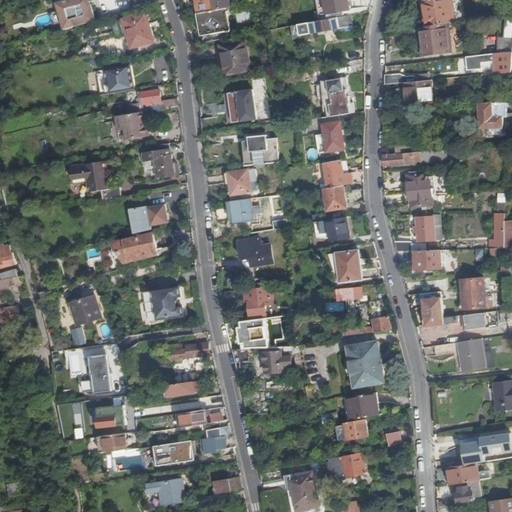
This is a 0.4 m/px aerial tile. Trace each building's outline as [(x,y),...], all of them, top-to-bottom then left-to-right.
[(71,0),(57,5),(65,31),(96,21),(91,8),(89,8),(86,0),(71,0)] [(132,0),(135,10),(146,7),(144,0),(132,0)] [(200,6),(202,15),(226,11),(233,9),(230,0),(202,0),(203,5),(200,6)] [(315,0),(317,15),(325,14),(323,0),(315,0)] [(349,0),(325,0),(329,15),(351,10),(349,0)] [(457,24),(453,0),(439,0),(423,2),(428,28),(449,25),(457,24)] [(203,37),(204,45),(232,39),(226,11),(202,15),(206,37),(203,37)] [(147,14),(124,20),(132,49),(154,43),(147,14)] [(354,27),(352,17),(303,26),(284,29),(286,43),(303,40),(302,37),(341,30),(341,34),(354,31),(354,27)] [(511,54),(511,17),(508,17),(506,32),(505,33),(505,39),(499,39),(499,55),(504,54),(504,56),(511,54)] [(428,28),(421,29),(422,39),(423,39),(425,58),(452,54),(449,25),(428,28)] [(245,43),(219,48),(221,57),(224,57),(227,76),(250,71),(245,43)] [(511,54),(504,56),(482,58),(482,62),(495,61),(504,60),(503,75),(511,74),(511,54)] [(504,60),(495,61),(496,76),(501,75),(503,75),(504,60)] [(108,96),(137,90),(136,80),(134,80),(134,76),(135,76),(133,66),(107,70),(109,82),(106,87),(108,96)] [(511,85),(511,74),(503,75),(501,75),(501,77),(504,78),(503,88),(511,88),(511,85)] [(400,75),(386,76),(386,86),(406,84),(417,83),(416,78),(416,77),(408,78),(400,75)] [(318,86),(320,97),(345,92),(350,91),(348,78),(347,78),(347,79),(325,82),(324,82),(323,82),(323,85),(318,86)] [(417,83),(406,84),(409,107),(434,104),(431,82),(430,82),(417,83)] [(503,88),(502,97),(511,96),(511,88),(503,88)] [(146,112),(167,109),(165,101),(163,102),(161,90),(143,93),(146,112)] [(255,91),(230,95),(234,125),(259,121),(255,91)] [(345,92),(320,97),(320,102),(326,101),(327,108),(328,118),(357,114),(355,104),(352,104),(351,97),(346,98),(345,92)] [(234,125),(230,95),(225,96),(229,125),(234,125)] [(167,109),(179,107),(179,99),(165,101),(167,109)] [(509,118),(508,104),(483,105),(484,114),(481,114),(482,139),(505,138),(505,137),(507,138),(507,121),(504,121),(504,118),(509,118)] [(128,107),(130,115),(140,113),(139,105),(128,107)] [(130,115),(117,117),(120,130),(125,130),(127,140),(151,136),(148,125),(146,125),(143,113),(140,113),(130,115)] [(202,122),(204,137),(221,134),(219,120),(202,122)] [(324,125),(328,153),(346,151),(342,122),(324,125)] [(246,168),(282,164),(279,140),(270,141),(269,137),(251,139),(251,142),(243,144),(246,168)] [(50,159),(49,153),(46,141),(24,146),(26,156),(42,153),(44,161),(50,159)] [(173,163),(170,144),(143,148),(145,162),(154,160),(157,179),(175,176),(173,163)] [(396,145),(397,155),(416,153),(415,144),(396,145)] [(223,161),(221,146),(206,148),(208,163),(223,161)] [(384,156),(383,156),(384,167),(434,163),(434,161),(448,160),(447,151),(416,153),(396,155),(384,156)] [(88,182),(89,188),(111,183),(110,176),(108,177),(107,172),(113,171),(112,161),(72,167),(75,184),(88,182)] [(324,164),(328,188),(343,186),(353,184),(351,173),(344,174),(342,161),(324,164)] [(233,195),(250,193),(248,171),(230,173),(233,195)] [(248,171),(250,193),(257,192),(254,171),(248,171)] [(410,192),(433,190),(436,190),(435,177),(426,178),(426,174),(409,175),(410,192)] [(112,188),(111,183),(89,188),(90,193),(102,191),(103,199),(122,196),(121,187),(112,188)] [(328,188),(325,189),(328,211),(347,208),(343,186),(328,188)] [(188,187),(175,190),(176,196),(185,194),(185,196),(188,195),(188,187)] [(152,206),(172,203),(170,190),(150,194),(152,206)] [(433,190),(410,192),(412,208),(434,206),(433,190)] [(253,221),(250,200),(233,202),(235,221),(236,223),(253,221)] [(140,233),(152,230),(152,226),(167,223),(166,215),(168,215),(166,206),(148,209),(148,207),(147,207),(136,209),(140,233)] [(135,234),(140,233),(136,209),(130,210),(135,234)] [(505,214),(496,215),(495,240),(490,241),(491,249),(505,248),(505,222),(505,214)] [(347,218),(319,223),(321,234),(330,232),(332,241),(350,238),(347,218)] [(435,218),(417,219),(417,228),(414,228),(415,234),(418,234),(418,242),(436,241),(435,218)] [(511,221),(505,222),(505,248),(491,249),(491,256),(511,255),(511,221)] [(179,229),(171,233),(177,244),(185,240),(179,229)] [(154,236),(126,242),(131,262),(159,255),(154,236)] [(260,239),(240,242),(243,260),(252,258),(254,267),(274,263),(271,246),(262,247),(260,239)] [(123,263),(131,262),(126,242),(119,243),(123,263)] [(412,242),(396,243),(398,252),(416,252),(425,251),(425,245),(412,245),(412,242)] [(0,247),(0,270),(16,267),(14,256),(12,256),(10,248),(5,249),(4,247),(0,247)] [(442,269),(442,251),(425,251),(416,252),(416,270),(442,269)] [(339,254),(341,274),(342,282),(362,280),(359,252),(339,254)] [(336,275),(341,274),(339,254),(329,255),(336,275)] [(0,281),(19,278),(16,271),(1,275),(1,276),(0,276),(0,281)] [(0,289),(20,286),(19,278),(0,281),(0,323),(19,320),(17,308),(0,312),(0,311),(0,289)] [(485,279),(462,281),(465,311),(487,308),(485,279)] [(265,288),(267,315),(275,315),(275,309),(276,309),(275,299),(272,299),(271,287),(265,288)] [(267,316),(267,315),(265,288),(246,291),(247,302),(250,302),(251,318),(267,316)] [(363,288),(337,291),(338,302),(364,300),(363,288)] [(182,290),(155,292),(158,322),(184,320),(184,310),(180,310),(179,301),(183,301),(182,290)] [(442,293),(424,294),(427,326),(459,323),(459,317),(444,318),(442,293)] [(97,299),(75,305),(81,325),(102,318),(97,299)] [(326,322),(325,344),(334,343),(334,338),(377,333),(393,330),(391,318),(383,319),(380,301),(371,303),(375,327),(363,329),(363,326),(335,326),(335,321),(326,322)] [(76,326),(81,325),(75,305),(70,306),(76,326)] [(485,313),(466,317),(467,331),(487,328),(485,313)] [(272,348),(267,319),(243,322),(244,329),(241,329),(243,344),(247,343),(248,350),(272,348)] [(76,345),(86,342),(82,327),(72,330),(76,345)] [(487,368),(482,339),(459,343),(460,352),(463,372),(487,368)] [(209,343),(172,348),(173,352),(166,353),(168,364),(173,363),(173,360),(210,356),(209,343)] [(379,343),(350,347),(356,387),(385,383),(379,343)] [(437,356),(454,352),(451,343),(435,347),(437,356)] [(303,370),(301,347),(295,347),(297,370),(303,370)] [(145,354),(146,361),(146,362),(155,361),(154,353),(145,354)] [(95,394),(114,391),(109,354),(90,357),(95,394)] [(280,354),(266,355),(267,373),(282,372),(282,367),(292,366),(291,358),(281,359),(280,354)] [(511,382),(495,384),(497,410),(511,409),(511,382)] [(194,383),(165,387),(166,398),(196,394),(194,383)] [(373,394),(349,398),(353,420),(378,416),(373,394)] [(192,405),(193,413),(206,411),(204,403),(192,405)] [(126,406),(106,408),(107,416),(100,417),(101,427),(128,424),(126,406)] [(99,409),(100,417),(107,416),(106,408),(99,409)] [(214,424),(226,420),(223,410),(211,414),(214,424)] [(183,415),(184,427),(209,424),(206,411),(193,413),(183,415)] [(366,421),(346,424),(339,425),(341,440),(348,439),(349,440),(369,437),(368,436),(368,431),(366,421)] [(341,440),(339,425),(331,427),(335,446),(349,443),(349,440),(348,439),(341,440)] [(231,436),(229,428),(221,429),(222,438),(224,437),(231,436)] [(208,431),(209,440),(222,438),(221,429),(208,431)] [(129,450),(127,434),(100,438),(102,453),(129,450)] [(511,435),(490,438),(492,452),(502,451),(503,456),(511,454),(511,450),(511,451),(510,444),(511,444),(511,435)] [(384,441),(386,448),(405,444),(403,436),(390,438),(390,440),(384,441)] [(226,449),(224,437),(222,438),(209,440),(204,440),(206,455),(218,453),(218,451),(226,449)] [(195,462),(192,442),(168,445),(156,447),(158,459),(159,466),(195,462)] [(33,449),(26,450),(29,471),(37,469),(33,449)] [(363,454),(331,460),(335,480),(367,475),(363,454)] [(454,459),(455,467),(469,465),(468,457),(454,459)] [(469,465),(455,467),(449,468),(451,486),(470,483),(480,481),(478,464),(469,465)] [(206,467),(200,468),(200,470),(203,480),(209,479),(206,467)] [(313,473),(288,478),(290,486),(294,489),(295,489),(299,509),(319,505),(313,473)] [(241,478),(230,480),(233,492),(243,490),(241,478)] [(183,479),(148,485),(150,494),(161,492),(163,506),(187,502),(183,479)] [(217,494),(233,492),(230,480),(215,482),(217,494)] [(480,481),(470,483),(471,488),(461,489),(461,494),(458,494),(459,503),(474,501),(474,498),(483,496),(480,481)] [(16,483),(7,485),(9,497),(19,495),(16,483)] [(511,511),(511,499),(491,503),(492,511),(511,511)] [(59,509),(59,508),(58,501),(51,502),(52,510),(59,509)] [(438,502),(438,510),(452,508),(452,502),(438,502)]
